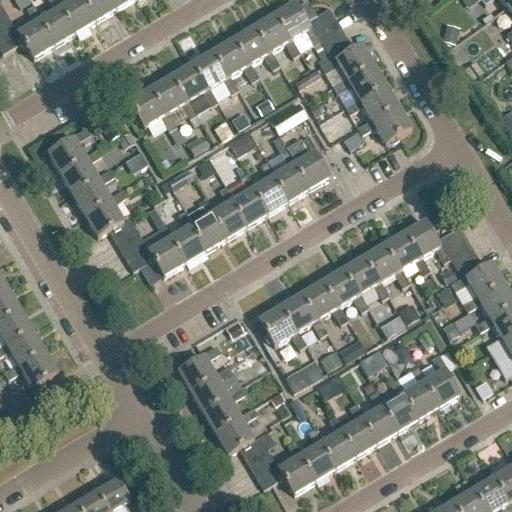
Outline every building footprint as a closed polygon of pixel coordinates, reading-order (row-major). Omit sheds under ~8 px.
[(59,14),(62,12),(54,0),(50,0),(46,3),(55,17),(41,25),(38,26),(54,52),(74,40),(59,14)] [(79,2),(82,0),(72,0),(75,4),(62,12),(59,14),(74,40),(95,27),(79,2)] [(106,0),(82,0),(79,2),(95,27),(115,15),(106,0)] [(134,0),(106,0),(115,15),(136,3),(134,0)] [(497,0),(507,13),(511,9),(511,0),(477,0),(481,5),(488,0),(497,0)] [(313,52),(320,48),(314,38),(311,34),(310,35),(306,29),(294,9),(273,22),(288,48),(291,46),(305,38),(313,52)] [(38,26),(41,25),(33,11),(26,15),(34,29),(17,39),(22,47),(33,65),(54,52),(38,26)] [(314,38),(335,25),(329,15),(306,29),(310,35),(311,34),(314,38)] [(0,33),(10,27),(4,17),(0,19),(0,33)] [(299,60),(291,46),(288,48),(273,22),(252,34),(268,60),(271,58),(284,51),(292,64),(299,60)] [(320,48),(342,35),(335,25),(314,38),(320,48)] [(0,46),(16,37),(10,27),(0,33),(0,46)] [(455,50),(459,34),(446,31),(442,47),(455,50)] [(279,72),(271,58),(268,60),(252,34),(232,46),(247,73),(250,71),(263,63),(272,77),(279,72)] [(326,58),(348,46),(342,35),(320,48),(326,58)] [(0,56),(2,59),(22,47),(17,39),(16,37),(0,46),(0,56)] [(258,84),(250,71),(247,73),(232,46),(211,59),(227,85),(230,83),(243,75),(251,89),(258,84)] [(335,67),(354,56),(348,46),(326,58),(330,66),(333,64),(335,67)] [(361,51),(354,56),(335,67),(333,64),(330,66),(320,73),(324,80),(338,72),(346,85),(348,88),(374,73),(361,51)] [(238,97),(230,83),(227,85),(211,59),(190,71),(206,97),(209,95),(222,87),(230,101),(238,97)] [(217,109),(209,95),(206,97),(190,71),(170,83),(185,109),(188,108),(202,100),(210,113),(217,109)] [(386,93),(374,73),(348,88),(346,85),(332,93),(336,101),(350,92),(358,106),(360,109),(386,93)] [(315,76),(294,89),(298,96),(319,83),(315,76)] [(197,121),(188,108),(185,109),(170,83),(149,96),(165,122),(168,120),(181,112),(189,126),(197,121)] [(399,114),(386,93),(360,109),(358,106),(345,114),(349,121),(363,113),(371,126),(372,129),(399,114)] [(176,134),(168,120),(165,122),(149,96),(128,108),(144,134),(161,124),(169,138),(176,134)] [(261,122),(273,115),(268,105),(255,112),(261,122)] [(316,123),(322,119),(314,106),(307,110),(316,123)] [(411,135),(399,114),(372,129),(371,126),(357,134),(361,142),(375,133),(385,151),(411,135)] [(110,146),(122,139),(110,119),(98,126),(110,146)] [(511,119),(500,128),(507,138),(511,134),(511,119)] [(224,128),(213,135),(220,148),(232,141),(224,128)] [(333,146),(345,139),(340,131),(327,138),(333,146)] [(86,166),(84,163),(76,150),(90,141),(86,134),(71,143),(73,146),(48,160),(60,181),(86,166)] [(237,163),(257,151),(249,138),(229,150),(237,163)] [(125,156),(135,150),(128,139),(118,146),(125,156)] [(194,162),(208,153),(201,142),(187,150),(194,162)] [(317,158),(308,143),(301,148),(309,161),(296,169),(293,171),(309,198),(330,185),(314,160),(317,158)] [(222,173),(236,165),(229,153),(215,161),(222,173)] [(98,155),(84,163),(86,166),(60,181),(73,202),(99,187),(97,184),(89,170),(102,162),(98,155)] [(293,171),(296,169),(288,156),(281,160),(289,174),(275,182),(272,184),(288,210),(309,198),(293,171)] [(127,180),(143,171),(136,158),(120,167),(127,180)] [(163,177),(171,173),(167,164),(159,169),(163,177)] [(272,184),(275,182),(267,168),(260,172),(268,186),(255,194),(252,196),(267,222),(288,210),(272,184)] [(111,175),(97,184),(99,187),(73,202),(85,222),(111,207),(109,204),(101,191),(115,183),(111,175)] [(173,197),(193,186),(187,175),(167,187),(173,197)] [(252,196),(255,194),(247,180),(239,185),(248,198),(234,206),(231,208),(247,235),(267,222),(252,196)] [(231,208),(234,206),(226,192),(219,197),(227,211),(214,219),(210,221),(226,247),(247,235),(231,208)] [(123,196),(109,204),(111,207),(85,222),(98,244),(109,237),(124,228),(114,211),(127,203),(123,196)] [(210,221),(214,219),(205,205),(198,209),(206,223),(193,231),(190,233),(205,259),(226,247),(210,221)] [(190,233),(193,231),(185,217),(178,221),(186,235),(172,243),(169,245),(185,271),(205,259),(190,233)] [(115,247),(135,235),(129,225),(124,228),(109,237),(115,247)] [(450,267),(444,256),(442,253),(440,254),(436,247),(425,228),(404,240),(419,267),(422,265),(435,257),(443,271),(450,267)] [(169,245),(172,243),(164,229),(157,234),(165,248),(148,258),(153,267),(164,284),(185,271),(169,245)] [(444,256),(466,243),(460,233),(436,247),(440,254),(442,253),(444,256)] [(121,257),(141,245),(135,235),(115,247),(121,257)] [(430,279),(422,265),(419,267),(404,240),(383,253),(399,279),(402,277),(415,269),(423,283),(430,279)] [(450,267),(472,254),(466,243),(444,256),(450,267)] [(127,267),(147,256),(141,245),(121,257),(127,267)] [(410,291),(402,277),(399,279),(383,253),(363,265),(378,291),(381,289),(394,281),(403,295),(410,291)] [(457,277),(478,264),(472,254),(450,267),(457,277)] [(143,273),(153,267),(148,258),(147,256),(127,267),(134,278),(143,273)] [(466,286),(484,275),(478,264),(457,277),(461,285),(464,283),(466,286)] [(389,303),(381,289),(378,291),(363,265),(342,277),(358,303),(361,302),(374,294),(382,307),(389,303)] [(505,292),(493,271),(492,270),(484,275),(466,286),(464,283),(461,285),(451,291),(455,299),(469,290),(477,304),(479,308),(505,292)] [(369,315),(361,302),(358,303),(342,277),(322,289),(337,316),(340,314),(354,306),(362,320),(369,315)] [(424,298),(434,292),(430,284),(420,290),(424,298)] [(349,327),(340,314),(337,316),(322,289),(301,302),(317,328),(320,326),(333,318),(341,332),(349,327)] [(511,315),(511,303),(505,292),(479,308),(477,304),(463,312),(467,319),(481,311),(489,324),(491,328),(511,315)] [(445,314),(456,307),(447,293),(437,300),(445,314)] [(0,329),(20,318),(8,297),(0,301),(0,329)] [(328,340),(320,326),(317,328),(301,302),(281,314),(297,340),(299,338),(313,330),(321,344),(328,340)] [(386,323),(394,317),(390,310),(381,316),(386,323)] [(406,331),(420,323),(412,310),(398,318),(406,331)] [(308,352),(299,338),(297,340),(281,314),(260,326),(275,353),(292,343),(300,356),(308,352)] [(511,343),(511,315),(491,328),(489,324),(475,333),(480,340),(493,332),(501,345),(503,348),(511,343)] [(32,338),(20,318),(0,329),(0,342),(5,351),(7,353),(32,338)] [(449,347),(459,341),(452,328),(442,334),(449,347)] [(425,356),(436,349),(428,337),(418,344),(425,356)] [(45,359),(32,338),(7,353),(5,351),(0,353),(0,363),(9,358),(17,371),(19,374),(45,359)] [(511,343),(503,348),(501,345),(488,353),(507,385),(505,386),(506,387),(511,383),(511,343)] [(348,353),(355,364),(366,357),(359,346),(348,353)] [(180,378),(192,400),(218,384),(216,381),(208,368),(222,360),(218,352),(203,361),(205,364),(180,378)] [(320,365),(327,378),(342,369),(335,357),(320,365)] [(447,357),(439,362),(448,377),(456,372),(447,357)] [(57,380),(45,359),(19,374),(17,371),(4,379),(8,386),(21,378),(31,395),(57,380)] [(440,380),(427,388),(423,390),(439,416),(460,403),(445,378),(448,377),(439,362),(432,366),(440,380)] [(257,384),(271,375),(264,365),(250,373),(257,384)] [(290,400),(319,382),(309,367),(281,385),(290,400)] [(230,373),(216,381),(218,384),(192,400),(204,421),(230,405),(228,402),(220,388),(234,380),(230,373)] [(423,390),(427,388),(418,374),(411,378),(419,392),(406,400),(403,402),(418,428),(439,416),(423,390)] [(334,397),(345,392),(338,381),(328,387),(334,397)] [(403,402),(406,400),(398,386),(391,391),(399,404),(386,412),(382,414),(398,440),(418,428),(403,402)] [(367,400),(374,395),(370,388),(363,392),(367,400)] [(486,388),(477,394),(484,404),(492,399),(486,388)] [(242,394),(228,402),(230,405),(204,421),(216,441),(242,426),(241,422),(233,409),(246,401),(242,394)] [(382,414),(386,412),(377,398),(370,403),(378,416),(365,424),(362,426),(377,452),(398,440),(382,414)] [(362,426),(365,424),(357,411),(350,415),(358,429),(344,437),(341,439),(357,465),(377,452),(362,426)] [(254,414),(241,422),(242,426),(216,441),(228,463),(239,456),(255,447),(245,430),(259,422),(254,414)] [(341,439),(344,437),(336,423),(329,427),(337,441),(324,449),(320,451),(336,477),(357,465),(341,439)] [(320,451),(324,449),(316,435),(308,439),(317,453),(303,461),(300,463),(315,489),(336,477),(320,451)] [(269,440),(261,445),(266,453),(267,455),(275,450),(269,440)] [(245,466),(266,453),(261,445),(260,443),(255,447),(239,456),(245,466)] [(300,463),(303,461),(295,447),(288,452),(296,465),(279,475),(279,476),(284,485),(294,502),(315,489),(300,463)] [(251,476),(272,463),(267,455),(266,453),(245,466),(251,476)] [(257,486),(278,473),(272,463),(251,476),(257,486)] [(264,497),(284,485),(279,476),(279,475),(278,473),(257,486),(264,497)] [(511,473),(493,484),(509,510),(511,508),(511,473)] [(511,511),(511,508),(509,510),(493,484),(473,497),(481,511),(511,511)] [(129,507),(116,486),(95,498),(103,511),(120,511),(124,510),(125,511),(135,511),(131,505),(129,507)] [(481,511),(473,497),(452,509),(453,511),(481,511)] [(103,511),(95,498),(75,511),(103,511)]
